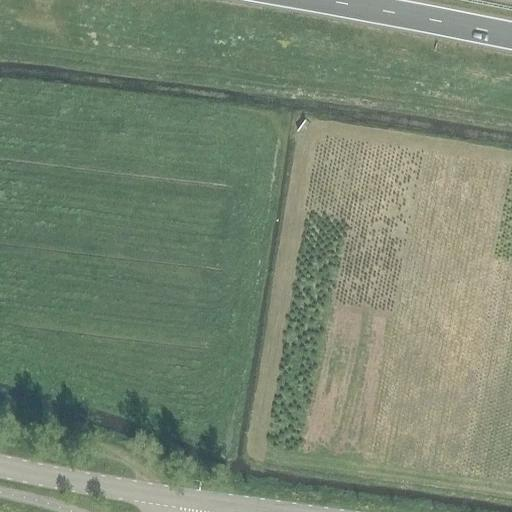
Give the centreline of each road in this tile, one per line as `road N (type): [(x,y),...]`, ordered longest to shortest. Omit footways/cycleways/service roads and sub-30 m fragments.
road 1 (trunk): [(312,0),(511,41)]
road 2 (secondary): [(178,500),(0,467)]
